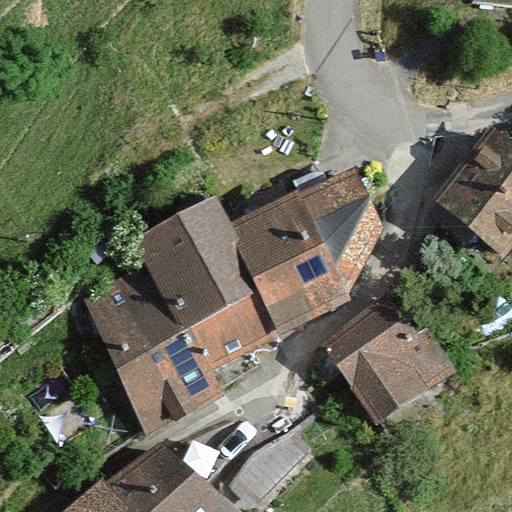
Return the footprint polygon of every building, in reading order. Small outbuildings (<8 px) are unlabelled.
[(511,0),(478,0),(477,13),(511,16),(511,0)] [(511,260),(511,165),(492,150),(439,217),(505,269),(511,260)] [(152,273),(88,302),(148,437),(214,408),(199,376),(340,314),(305,233),(363,208),(339,155),(282,181),(292,204),(224,234),(213,210),(139,242),(152,273)] [(73,333),(58,314),(38,330),(52,349),(73,333)] [(393,320),(333,362),(386,437),(456,388),(433,354),(422,362),(393,320)] [(81,511),(215,511),(154,460),(81,511)]
